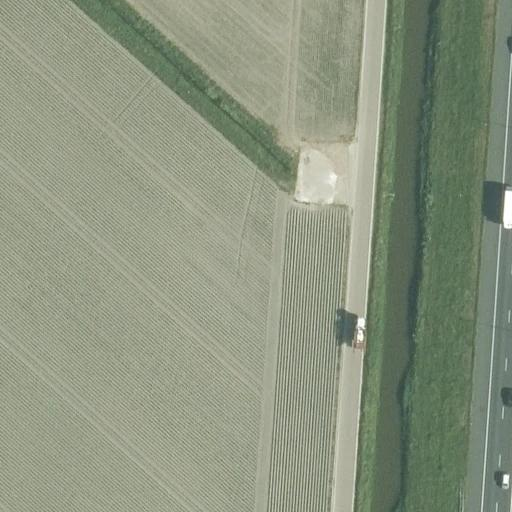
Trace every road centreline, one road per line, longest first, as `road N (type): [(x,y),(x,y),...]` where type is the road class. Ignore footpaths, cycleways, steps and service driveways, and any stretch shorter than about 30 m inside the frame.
road 1 (unclassified): [(343,511),(377,0)]
road 2 (motorway): [(511,263),(495,511)]
